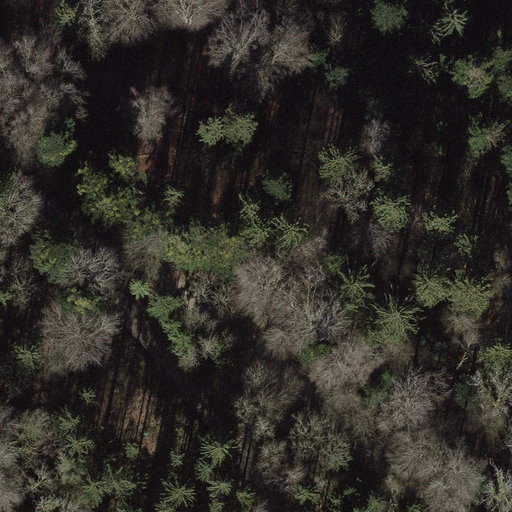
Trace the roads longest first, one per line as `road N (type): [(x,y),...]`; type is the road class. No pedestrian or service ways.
road 1 (track): [(0,176),(223,325),(432,511)]
road 2 (track): [(269,511),(92,238)]
